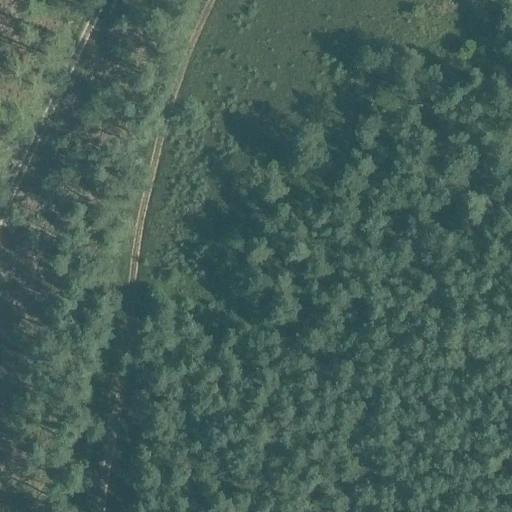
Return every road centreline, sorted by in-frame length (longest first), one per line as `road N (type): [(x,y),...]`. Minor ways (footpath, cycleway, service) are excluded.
road 1 (track): [(214,0),(143,179),(115,511)]
road 2 (track): [(0,204),(87,0)]
